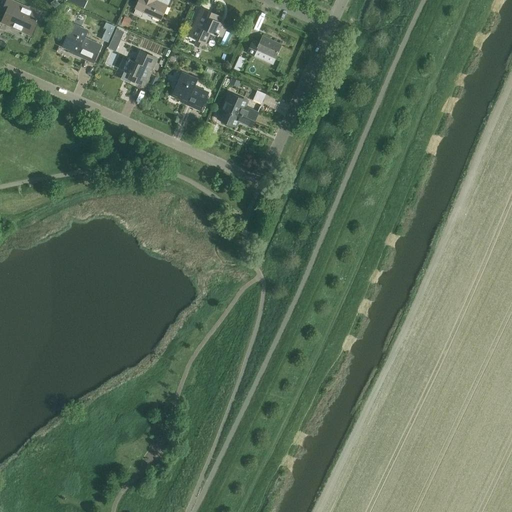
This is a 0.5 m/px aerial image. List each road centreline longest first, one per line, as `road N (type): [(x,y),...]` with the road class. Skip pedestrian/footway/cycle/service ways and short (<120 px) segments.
road 1 (unclassified): [(192,511),(425,0)]
road 2 (unclassified): [(188,511),(256,322),(260,277),(243,236),(255,193)]
road 3 (residential): [(261,180),(0,65)]
road 4 (residential): [(261,180),(330,26)]
